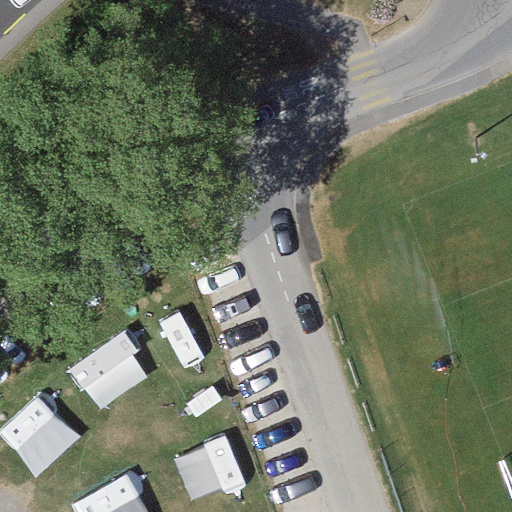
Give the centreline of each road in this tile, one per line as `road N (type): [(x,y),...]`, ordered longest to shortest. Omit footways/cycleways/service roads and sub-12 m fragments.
road 1 (residential): [(241,145),(365,511)]
road 2 (residential): [(488,0),(457,43),(241,145)]
road 3 (residential): [(241,145),(0,298)]
